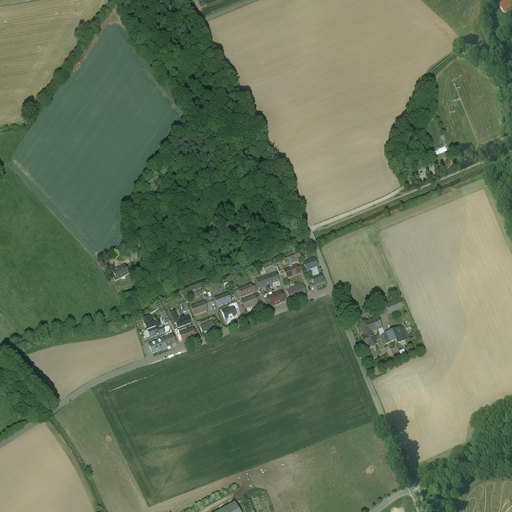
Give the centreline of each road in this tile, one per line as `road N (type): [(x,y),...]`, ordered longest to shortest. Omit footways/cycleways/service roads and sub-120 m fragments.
road 1 (unclassified): [(183,0),(309,230)]
road 2 (residential): [(331,288),(132,367)]
road 3 (unclassified): [(132,367),(0,444)]
